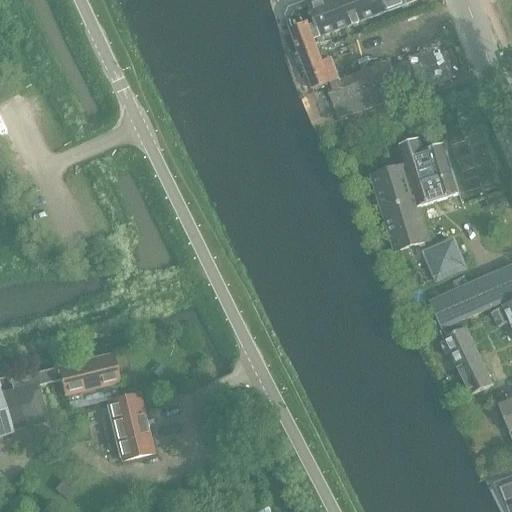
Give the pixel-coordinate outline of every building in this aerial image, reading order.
[(420,1),(421,0),(326,0),(295,12),(291,22),(294,30),(308,25),(314,41),(420,1)] [(294,30),(291,32),(298,51),(294,57),(299,70),(306,72),(313,92),(326,87),(333,107),(339,122),(354,117),(419,92),(413,76),(396,82),(389,63),(339,82),(332,61),(323,65),(314,41),(308,25),(294,30)] [(440,49),(407,60),(408,63),(413,76),(419,92),(420,92),(452,80),(440,49)] [(399,147),(406,167),(419,209),(459,196),(444,146),(422,152),(419,141),(399,147)] [(371,178),(375,191),(369,193),(373,207),(379,206),(395,254),(430,242),(419,209),(406,167),(371,178)] [(427,251),(439,282),(468,270),(456,240),(427,251)] [(511,267),(430,304),(443,332),(463,323),(511,300),(511,267)] [(511,305),(492,315),(498,329),(509,324),(511,330),(511,305)] [(440,333),(445,343),(441,345),(446,356),(450,354),(471,397),(493,387),(463,323),(443,332),(440,333)] [(14,393),(0,396),(11,431),(46,423),(37,388),(61,382),(64,398),(66,397),(69,413),(107,404),(121,463),(153,456),(139,396),(118,401),(115,385),(119,384),(112,356),(58,370),(11,381),(14,393)] [(0,396),(0,437),(12,434),(0,396)] [(511,402),(499,408),(510,434),(511,433),(511,402)]
